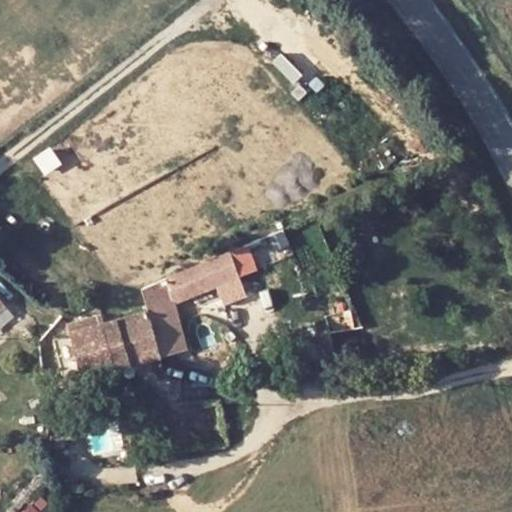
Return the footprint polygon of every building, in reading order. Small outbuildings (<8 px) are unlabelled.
[(305,267),(334,256),(319,217),(290,229),(305,267)] [(282,227),(252,241),(262,263),(292,249),(282,227)] [(147,312),(174,304),(241,272),(231,249),(140,286),(147,312)] [(174,304),(147,312),(160,354),(185,349),(174,304)] [(114,365),(130,362),(160,354),(147,312),(118,318),(103,322),(114,365)] [(69,322),(72,330),(82,373),(107,367),(95,324),(103,322),(101,314),(69,322)] [(107,367),(114,365),(103,322),(95,324),(107,367)]
